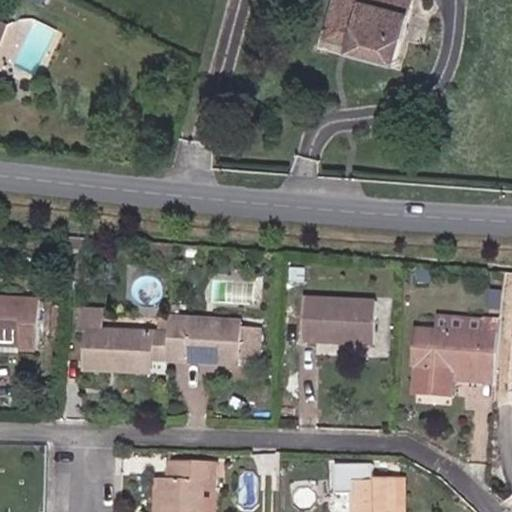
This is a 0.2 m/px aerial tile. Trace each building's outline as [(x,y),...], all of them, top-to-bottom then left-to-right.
[(336,0),(325,43),(394,62),(411,0),(336,0)] [(82,249),(83,241),(66,240),(66,248),(82,249)] [(174,262),(175,247),(150,245),(149,261),(174,262)] [(306,283),(306,269),(290,268),(290,282),(306,283)] [(375,346),(377,303),(305,299),(303,342),(375,346)] [(39,350),(42,302),(0,300),(0,353),(21,355),(21,350),(39,350)] [(260,361),(261,331),(243,330),(243,324),(180,320),(180,306),(172,306),(169,361),(241,365),(241,360),(260,361)] [(511,306),(504,307),(503,321),(500,345),(511,345),(511,306)] [(168,362),(169,333),(161,333),(104,330),(105,311),(82,310),(81,333),(89,333),(87,369),(152,373),(153,361),(168,362)] [(500,345),(503,321),(484,320),(484,322),(439,319),(438,332),(418,330),(416,368),(418,369),(417,394),(452,397),(453,382),(454,372),(498,375),(500,345)] [(169,333),(170,320),(161,320),(161,333),(169,333)] [(497,385),(498,375),(454,372),(453,382),(497,385)] [(355,457),(333,457),(333,479),(345,479),(345,508),(355,508),(355,511),(409,511),(410,477),(355,477),(355,457)] [(220,511),(222,460),(174,459),(173,475),(160,474),(158,511),(220,511)]
